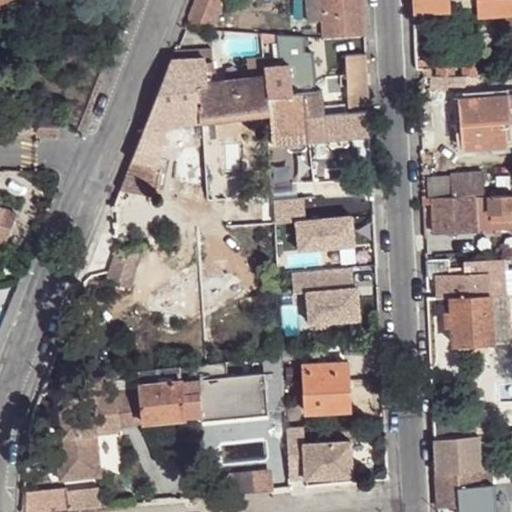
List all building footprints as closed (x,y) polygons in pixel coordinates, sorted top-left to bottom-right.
[(194,0),(187,20),(212,29),(220,0),(194,0)] [(324,21),(322,0),(306,0),(308,22),(324,21)] [(365,35),(363,0),(322,0),(324,21),(325,37),(365,35)] [(412,0),(413,11),(449,9),(448,0),(412,0)] [(287,38),(261,41),(263,55),(264,60),(290,58),(287,38)] [(369,105),(366,54),(346,56),(347,74),(349,106),(369,105)] [(247,57),(250,78),(266,76),(265,65),(264,60),(263,55),(247,57)] [(172,58),(159,90),(209,84),(205,57),(172,58)] [(463,62),(463,73),(477,72),(477,61),(463,62)] [(437,63),(437,74),(455,73),(454,62),(437,63)] [(265,65),(266,76),(272,110),(276,144),(289,143),(308,141),(331,139),(350,137),(371,134),(368,108),(349,110),(330,112),(325,112),(323,88),(293,91),(289,63),(265,65)] [(349,106),(347,74),(325,76),(330,112),(349,110),(349,106)] [(159,90),(145,127),(168,123),(269,110),(272,110),(266,76),(250,78),(209,84),(159,90)] [(510,122),(508,96),(461,99),(462,107),(462,119),(464,148),(507,145),(506,123),(510,122)] [(61,116),(39,116),(38,133),(61,133),(61,116)] [(38,119),(19,119),(19,130),(38,130),(38,119)] [(145,127),(125,177),(139,187),(154,190),(168,123),(145,127)] [(350,144),(350,137),(331,139),(332,146),(334,148),(349,146),(350,144)] [(308,148),(308,141),(289,143),(290,150),(292,152),(308,150),(308,148)] [(475,196),(485,195),(484,171),(452,173),(453,196),(475,194),(475,196)] [(511,210),(511,198),(511,193),(490,195),(491,212),(500,211),(511,210)] [(477,229),(475,196),(475,194),(453,196),(423,197),(425,232),(477,229)] [(491,212),(490,195),(485,195),(475,196),(477,229),(511,227),(511,217),(500,218),(491,218),(491,212)] [(0,236),(8,239),(19,209),(0,202),(0,236)] [(500,218),(511,217),(511,210),(500,211),(500,218)] [(377,245),(377,237),(349,238),(349,246),(377,245)] [(129,287),(143,244),(116,249),(106,280),(129,287)] [(378,265),(377,245),(349,246),(350,267),(378,265)] [(490,273),(491,295),(506,295),(504,257),(465,260),(465,267),(466,274),(490,273)] [(451,275),(450,267),(450,259),(427,260),(428,277),(436,276),(450,275),(451,275)] [(466,274),(465,267),(450,267),(451,275),(466,274)] [(451,289),(452,297),(491,295),(490,273),(466,274),(451,275),(450,275),(451,289)] [(451,289),(450,275),(436,276),(436,290),(451,289)] [(491,295),(452,297),(453,311),(454,326),(454,344),(460,344),(473,343),(494,342),(491,295)] [(506,295),(491,295),(494,342),(508,341),(506,295)] [(184,312),(166,307),(164,316),(163,318),(181,323),(183,314),(184,312)] [(198,391),(200,413),(286,404),(283,355),(262,357),(264,373),(227,377),(226,361),(209,362),(210,375),(197,377),(198,391)] [(350,407),(350,384),(345,384),(345,368),(326,369),(326,363),(305,365),(307,410),(350,407)] [(197,377),(196,364),(178,366),(179,379),(182,379),(184,392),(198,391),(197,377)] [(179,379),(178,366),(138,370),(138,377),(139,384),(140,384),(140,383),(179,379)] [(138,377),(130,378),(135,421),(144,419),(140,384),(139,384),(138,377)] [(130,378),(116,380),(117,392),(120,422),(135,421),(130,378)] [(182,379),(179,379),(140,383),(140,384),(144,419),(186,416),(186,414),(184,392),(182,379)] [(198,391),(184,392),(186,414),(200,413),(198,391)] [(60,449),(62,466),(99,462),(96,432),(121,429),(120,422),(117,392),(61,399),(67,448),(60,449)] [(481,435),(499,433),(496,409),(470,412),(471,436),(481,435)] [(436,439),(471,436),(470,412),(462,412),(462,414),(435,416),(436,439)] [(304,424),(288,425),(291,478),(307,477),(354,474),(352,438),(305,442),(304,424)] [(471,436),(436,439),(438,475),(489,469),(488,457),(503,456),(502,447),(507,447),(506,432),(499,433),(481,435),(471,436)] [(99,462),(62,466),(64,478),(101,474),(99,462)] [(223,474),(225,494),(274,489),(273,469),(223,474)] [(438,475),(440,507),(484,503),(483,478),(490,477),(489,469),(438,475)] [(70,508),(88,506),(87,487),(69,488),(70,508)] [(55,509),(70,508),(69,488),(54,490),(55,509)]
